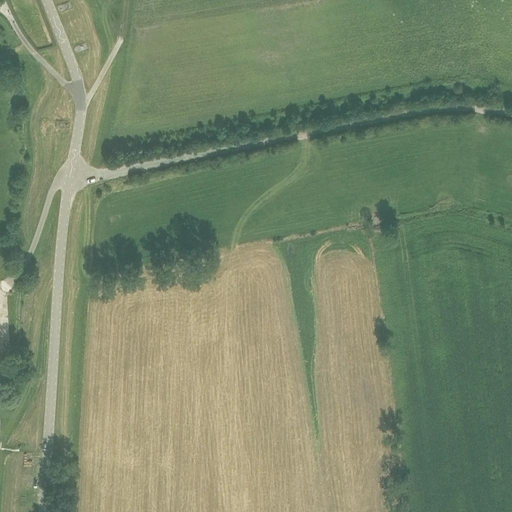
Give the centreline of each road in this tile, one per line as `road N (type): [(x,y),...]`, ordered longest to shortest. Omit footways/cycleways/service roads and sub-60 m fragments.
road 1 (tertiary): [(43,511),(58,268),(79,96),(43,0)]
road 2 (track): [(79,96),(17,34),(1,0)]
